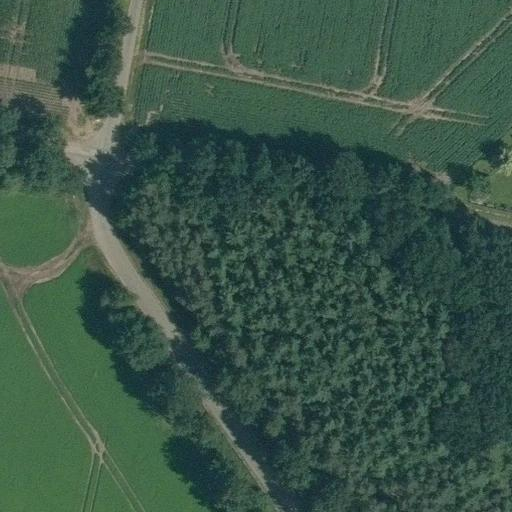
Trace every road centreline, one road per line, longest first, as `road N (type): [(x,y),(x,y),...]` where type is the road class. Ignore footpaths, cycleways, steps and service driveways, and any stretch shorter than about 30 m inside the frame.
road 1 (unclassified): [(104,156),(511,258)]
road 2 (unclassified): [(104,156),(308,511)]
road 3 (unclassified): [(133,0),(104,156)]
